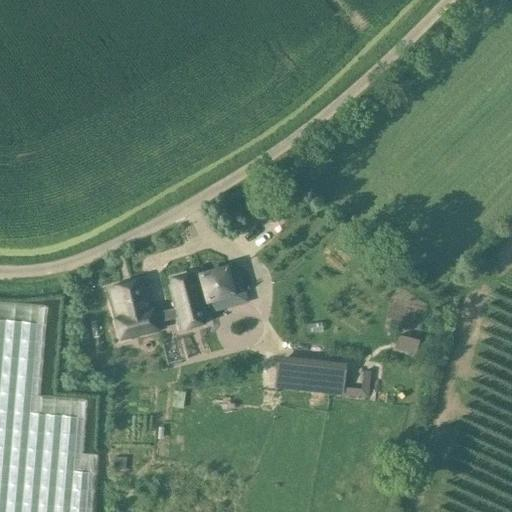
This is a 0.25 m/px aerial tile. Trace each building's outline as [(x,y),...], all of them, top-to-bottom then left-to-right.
[(244,306),(235,270),(199,279),(208,315),(244,306)] [(206,323),(195,278),(167,285),(174,310),(153,315),(144,279),(107,289),(120,339),(157,330),(156,325),(176,320),(179,330),(206,323)] [(393,350),(415,353),(417,338),(395,335),(393,350)] [(342,361),(273,358),(272,389),(340,392),(342,361)] [(345,393),(368,395),(370,370),(361,369),(359,381),(346,380),(345,393)] [(173,406),(184,408),(186,392),(175,391),(173,406)]
